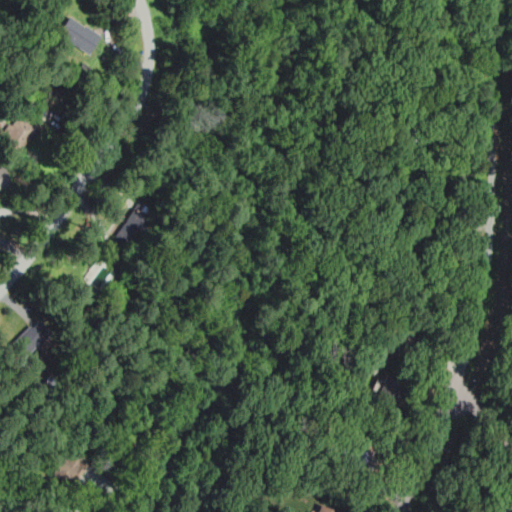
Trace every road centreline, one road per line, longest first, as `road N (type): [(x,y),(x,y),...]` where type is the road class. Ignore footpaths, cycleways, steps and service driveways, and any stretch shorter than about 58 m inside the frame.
road 1 (residential): [(0,293),(142,93),(152,50),(141,0)]
road 2 (residential): [(463,358),(491,227),(492,114)]
road 3 (residential): [(400,511),(463,358)]
